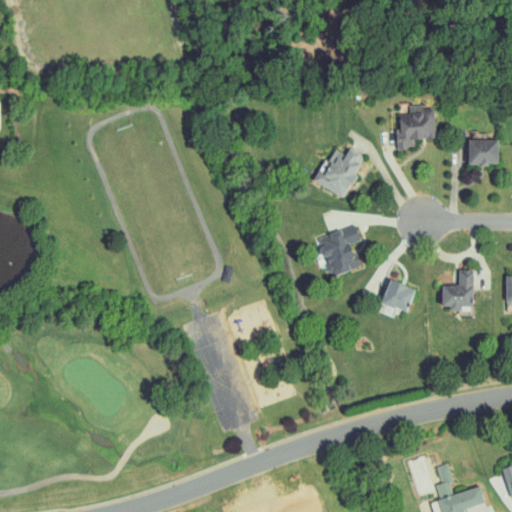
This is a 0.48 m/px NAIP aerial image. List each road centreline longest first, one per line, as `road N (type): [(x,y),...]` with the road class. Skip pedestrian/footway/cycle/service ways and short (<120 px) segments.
road 1 (residential): [(353,430),(115,511)]
road 2 (residential): [(511,393),(353,430)]
